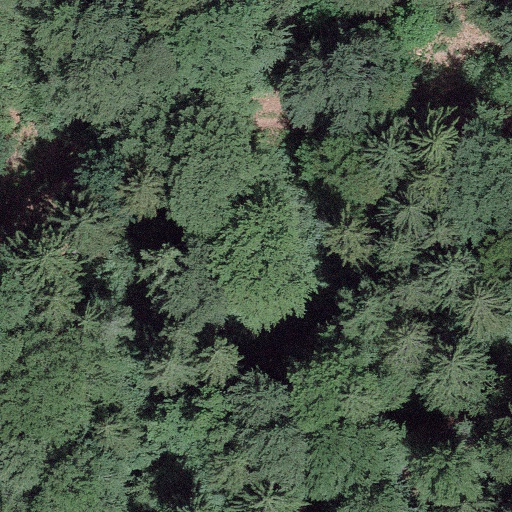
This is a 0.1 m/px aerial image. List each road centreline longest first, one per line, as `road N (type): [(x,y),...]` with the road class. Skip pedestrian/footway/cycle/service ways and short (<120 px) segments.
road 1 (track): [(511,128),(241,115),(137,135),(0,248)]
road 2 (track): [(511,422),(382,484),(343,511)]
